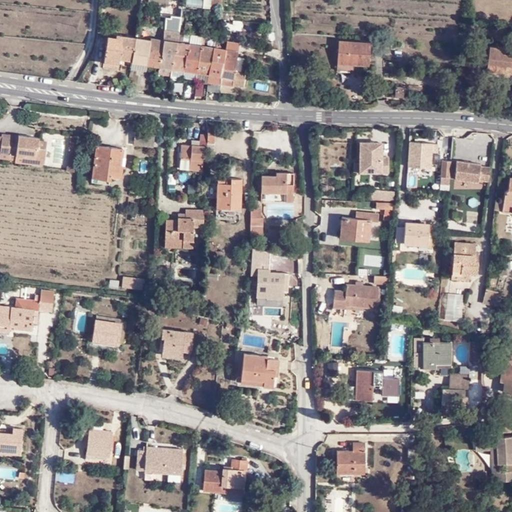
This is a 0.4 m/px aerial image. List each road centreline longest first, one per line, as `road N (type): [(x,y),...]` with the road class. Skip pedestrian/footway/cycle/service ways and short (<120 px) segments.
road 1 (residential): [(302,115),(306,511)]
road 2 (tertiary): [(282,114),(0,84)]
road 3 (tertiary): [(511,123),(302,115)]
